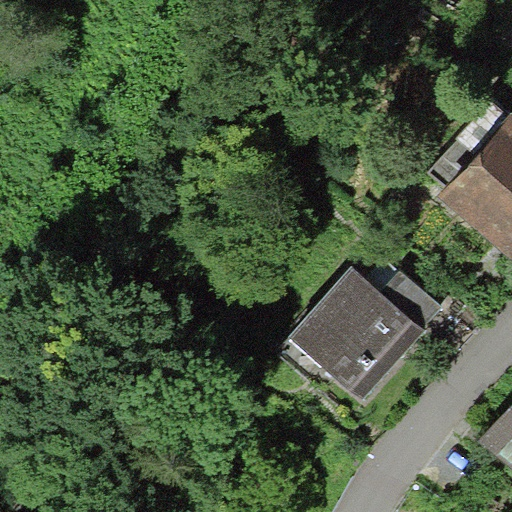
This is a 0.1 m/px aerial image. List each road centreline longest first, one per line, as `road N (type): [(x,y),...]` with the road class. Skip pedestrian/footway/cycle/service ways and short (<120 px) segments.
road 1 (residential): [(270,0),(0,455)]
road 2 (residential): [(511,347),(370,511)]
